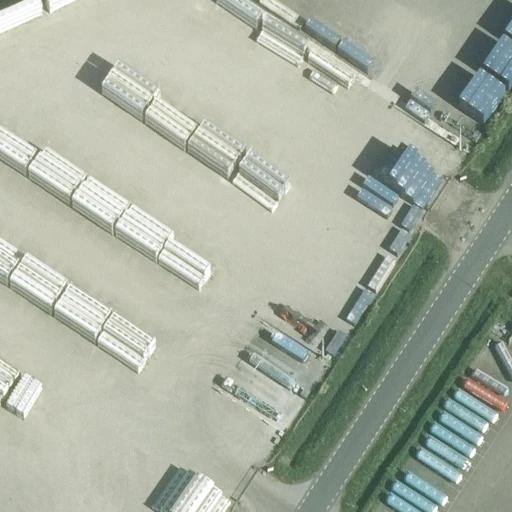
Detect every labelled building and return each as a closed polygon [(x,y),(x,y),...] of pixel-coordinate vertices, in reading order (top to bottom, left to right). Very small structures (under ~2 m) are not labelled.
[(295,0),(258,0),(252,13),(296,36),(311,8),(295,0)] [(35,6),(0,20),(0,44),(44,27),(35,6)] [(216,39),(195,72),(276,125),(319,59),(295,44),(274,77),(216,39)] [(480,83),(488,88),(500,69),(492,65),(480,83)] [(476,121),(484,127),(497,112),(489,105),(476,121)] [(147,172),(90,254),(107,266),(164,184),(147,172)] [(378,283),(397,253),(366,234),(347,264),(378,283)] [(178,290),(197,296),(203,278),(184,272),(178,290)] [(300,371),(323,377),(329,357),(305,350),(300,371)]
